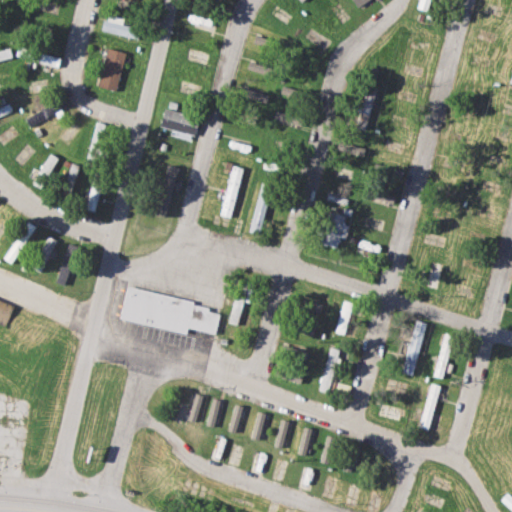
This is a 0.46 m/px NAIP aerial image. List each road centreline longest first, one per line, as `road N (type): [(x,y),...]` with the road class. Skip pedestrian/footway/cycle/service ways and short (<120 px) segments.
road 1 (residential): [(464,0),(351,422)]
road 2 (residential): [(397,0),(351,46),(333,84),(253,386)]
road 3 (residential): [(181,251),(217,249),(288,266),(511,338)]
road 4 (residential): [(173,0),(94,324)]
road 5 (residential): [(152,350),(414,450),(450,452)]
road 6 (residential): [(181,251),(231,47),(251,0)]
road 7 (residential): [(511,230),(450,452)]
road 8 (residential): [(130,415),(183,457),(328,511)]
road 9 (residential): [(94,324),(47,511)]
road 10 (residential): [(90,0),(73,87),(87,107),(141,128)]
road 11 (residential): [(101,511),(152,350)]
road 12 (residential): [(0,183),(48,217),(114,239)]
